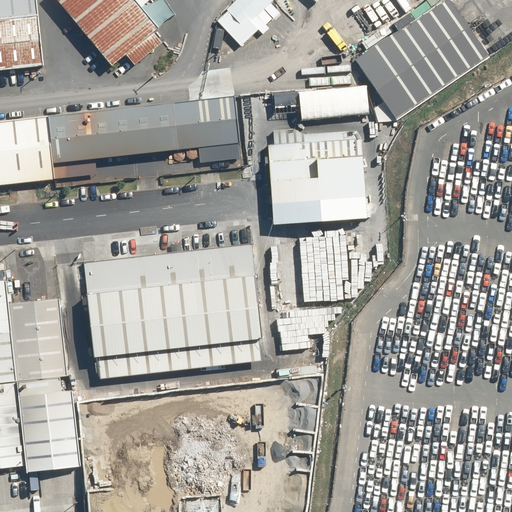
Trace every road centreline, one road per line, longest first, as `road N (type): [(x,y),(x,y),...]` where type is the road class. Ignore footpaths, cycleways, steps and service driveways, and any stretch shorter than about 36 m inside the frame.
road 1 (unclassified): [(0,226),(245,198)]
road 2 (unknown): [(53,85),(176,63),(202,0)]
